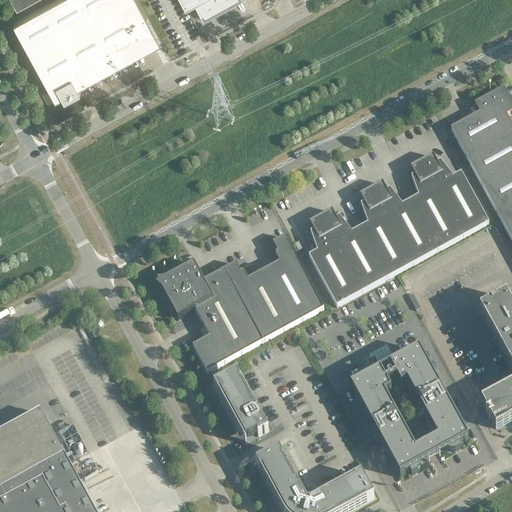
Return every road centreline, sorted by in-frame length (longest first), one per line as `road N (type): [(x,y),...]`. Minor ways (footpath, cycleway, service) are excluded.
road 1 (tertiary): [(511,46),(96,270)]
road 2 (unclassified): [(35,158),(327,0)]
road 3 (unclassified): [(230,511),(96,270)]
road 4 (unclassified): [(96,270),(35,158)]
